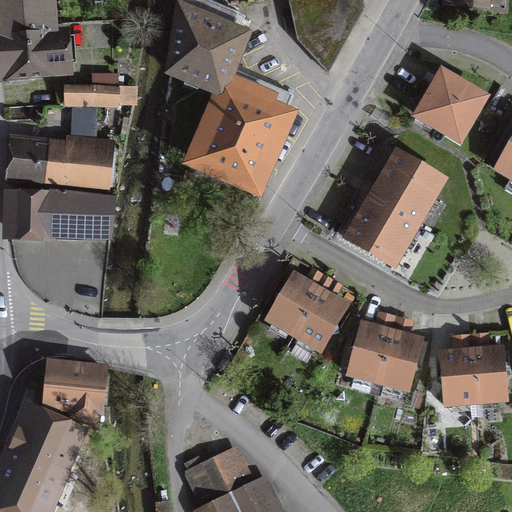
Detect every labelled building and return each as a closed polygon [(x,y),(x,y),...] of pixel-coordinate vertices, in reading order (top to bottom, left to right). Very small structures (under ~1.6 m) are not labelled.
[(0,0),(0,1),(2,30),(47,27),(45,0),(0,0)] [(233,70),(224,66),(245,17),(213,3),(204,0),(182,0),(171,72),(223,94),(233,70)] [(216,0),(238,9),(269,2),(268,0),(204,0),(213,3),(214,0),(216,0)] [(364,9),(361,0),(289,0),(298,40),(328,73),(364,9)] [(47,27),(2,30),(3,36),(0,35),(0,74),(68,69),(66,45),(47,46),(46,33),(48,33),(47,27)] [(233,70),(223,94),(194,162),(256,189),(287,117),(284,116),(293,96),(233,70)] [(485,98),(442,73),(417,116),(435,127),(436,125),(448,131),(450,128),(461,134),(469,120),(471,121),(485,98)] [(65,87),(65,103),(106,103),(134,105),(135,89),(65,87)] [(66,150),(16,145),(12,182),(63,187),(63,190),(101,195),(102,186),(109,186),(114,152),(111,152),(111,141),(68,137),(66,150)] [(511,142),(496,170),(511,179),(511,142)] [(396,151),(345,239),(394,268),(405,249),(401,247),(408,235),(412,237),(426,213),(422,211),(428,200),(432,203),(446,180),(396,151)] [(111,235),(117,197),(87,194),(86,197),(65,195),(65,193),(63,193),(63,195),(29,193),(29,187),(12,187),(11,232),(111,235)] [(294,336),(320,291),(294,275),(283,293),(274,295),(277,304),(267,320),(294,336)] [(320,291),(294,336),(321,351),(330,335),(339,333),(337,324),(347,306),(320,291)] [(378,383),(392,332),(362,324),(357,344),(349,349),(353,357),(348,375),(378,383)] [(392,332),(378,383),(408,391),(413,373),(421,368),(416,360),(422,340),(392,332)] [(471,351),(476,403),(507,401),(505,382),(511,375),(504,369),(502,348),(471,351)] [(476,403),(471,351),(441,353),(442,374),(437,381),(443,387),(445,406),(476,403)] [(71,410),(71,418),(82,422),(107,430),(109,408),(99,407),(102,375),(51,370),(47,408),(71,410)] [(82,422),(71,418),(67,425),(30,409),(0,478),(0,500),(27,511),(43,511),(52,490),(64,496),(74,473),(62,468),(79,430),(82,422)] [(202,467),(190,473),(188,474),(205,510),(200,511),(280,511),(265,481),(253,487),(235,451),(202,467)] [(190,473),(202,467),(198,458),(186,465),(190,473)] [(170,511),(169,502),(156,503),(156,511),(170,511)]
